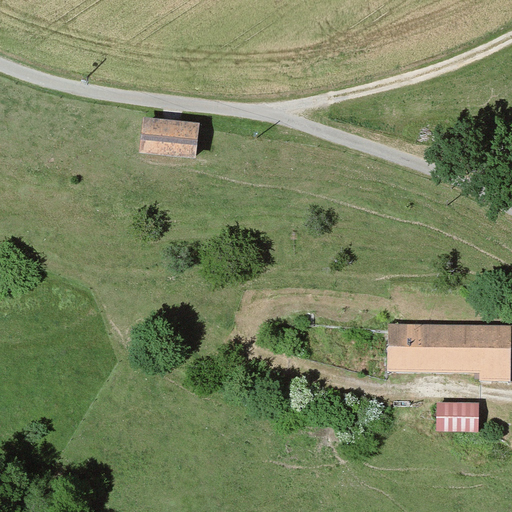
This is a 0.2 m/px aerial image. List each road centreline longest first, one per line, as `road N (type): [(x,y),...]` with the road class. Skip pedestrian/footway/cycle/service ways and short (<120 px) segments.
road 1 (track): [(511,220),(450,183),(293,125),(73,94),(0,66)]
road 2 (track): [(258,120),(406,85),(511,43)]
